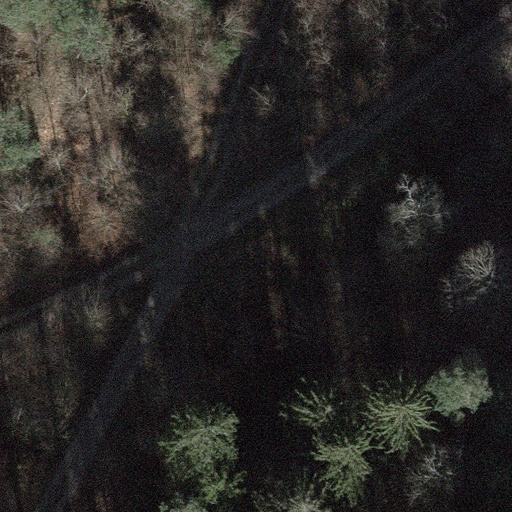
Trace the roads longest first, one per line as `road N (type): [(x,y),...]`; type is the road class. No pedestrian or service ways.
road 1 (track): [(0,326),(189,245),(511,37)]
road 2 (track): [(41,511),(189,245),(300,0)]
